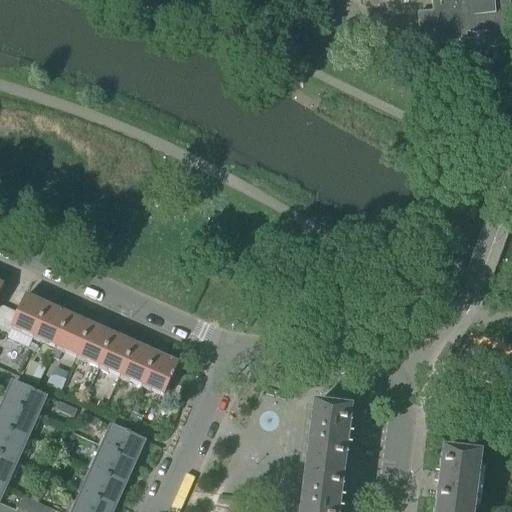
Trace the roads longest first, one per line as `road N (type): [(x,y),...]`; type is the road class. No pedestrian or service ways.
road 1 (residential): [(386,511),(400,377),(385,368),(232,346)]
road 2 (residential): [(232,346),(0,242)]
road 3 (residential): [(157,511),(232,346)]
